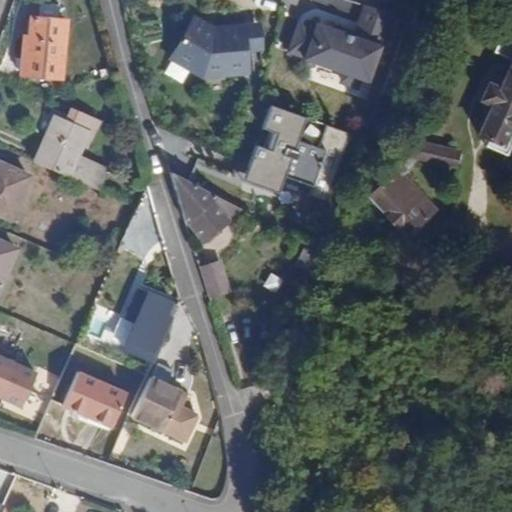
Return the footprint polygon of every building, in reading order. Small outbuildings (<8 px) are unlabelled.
[(377,38),(385,9),(371,6),(365,4),(357,32),(377,38)] [(357,32),(318,7),(299,16),(287,51),(376,82),(390,42),(377,38),(357,32)] [(217,19),(198,9),(170,59),(207,80),(256,72),(262,52),(270,49),(272,18),(217,19)] [(24,40),(23,76),(61,77),(63,19),(31,19),(30,41),(24,40)] [(498,113),(479,143),(499,156),(511,136),(511,91),(507,100),(497,94),(489,107),(498,113)] [(329,122),(271,104),(263,128),(271,130),(268,140),(259,139),(243,180),(283,196),(291,177),(314,187),(329,147),(324,138),(329,122)] [(45,131),(30,160),(62,175),(82,130),(46,113),(39,128),(45,131)] [(415,141),(409,156),(454,171),(459,155),(415,141)] [(0,165),(0,215),(6,218),(23,175),(0,165)] [(367,196),(401,238),(433,212),(405,177),(411,171),(408,167),(403,167),(367,196)] [(220,199),(169,174),(185,226),(211,206),(220,199)] [(122,248),(146,257),(165,208),(141,199),(122,248)] [(211,206),(185,226),(198,241),(221,220),(211,206)] [(0,242),(0,281),(15,249),(0,242)] [(316,253),(302,245),(293,264),(306,271),(316,253)] [(220,259),(202,265),(211,298),(229,292),(220,259)] [(160,345),(175,311),(169,309),(176,293),(161,288),(136,349),(150,356),(156,343),(160,345)] [(84,333),(79,345),(101,355),(107,342),(84,333)] [(38,373),(0,355),(0,399),(22,409),(38,373)] [(143,367),(139,375),(146,378),(150,370),(143,367)] [(75,377),(61,409),(108,431),(123,398),(75,377)] [(148,380),(131,419),(161,432),(167,417),(171,419),(182,394),(148,380)]
